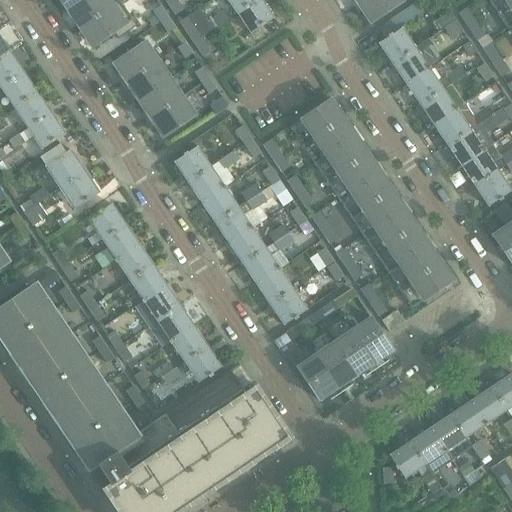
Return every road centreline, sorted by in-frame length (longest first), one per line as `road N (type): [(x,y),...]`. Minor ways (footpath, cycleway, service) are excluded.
road 1 (residential): [(323,447),(23,0)]
road 2 (residential): [(511,308),(341,68),(308,0)]
road 3 (residential): [(323,447),(511,319)]
road 4 (residential): [(83,511),(0,388)]
